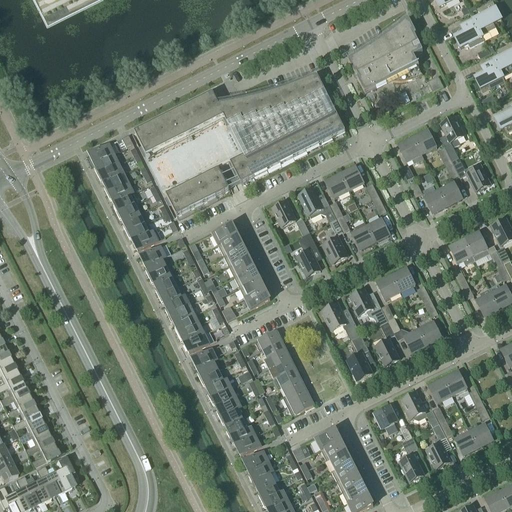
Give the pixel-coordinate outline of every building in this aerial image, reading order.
[(31,0),(47,29),(103,1),(102,0),(31,0)] [(458,0),(434,0),(439,10),(458,0)] [(493,26),(501,22),(492,4),(480,11),(483,17),(473,22),(481,37),(495,30),(493,26)] [(420,78),(423,77),(422,76),(421,77),(413,60),(414,59),(423,54),(414,38),(416,36),(408,21),(385,39),(373,47),(361,55),(348,63),(355,78),(357,77),(358,78),(359,80),(357,81),(365,96),(382,87),(381,86),(392,80),(394,83),(393,83),(393,84),(396,84),(399,84),(400,84),(403,84),(406,83),(409,83),(412,82),(413,82),(415,81),(417,80),(420,78)] [(484,43),(481,37),(473,22),(463,27),(466,33),(454,39),(460,50),(468,46),(470,50),(484,43)] [(511,45),(500,52),(503,58),(494,63),(499,74),(500,74),(503,80),(511,75),(511,45)] [(503,80),(500,74),(499,74),(494,63),(483,68),(486,74),(475,80),(480,91),(488,87),(490,91),(505,84),(503,80)] [(325,100),(327,99),(317,79),(303,84),(290,90),(276,94),(262,98),(247,102),(248,104),(241,107),(236,109),(234,105),(219,108),(213,95),(134,135),(146,158),(224,119),(243,159),(230,165),(241,187),(345,134),(334,113),(332,114),(325,100)] [(432,95),(443,90),(438,79),(427,84),(432,95)] [(507,115),(495,121),(501,132),(505,130),(508,135),(511,133),(511,104),(504,109),(507,115)] [(457,142),(464,139),(454,121),(441,128),(451,148),(445,151),(451,165),(458,161),(453,150),(460,147),(457,142)] [(432,142),(430,143),(427,135),(413,142),(421,158),(422,158),(437,150),(432,142)] [(126,152),(134,148),(129,138),(121,141),(126,152)] [(423,162),(422,158),(421,158),(413,142),(400,148),(403,156),(402,157),(406,166),(413,162),(414,166),(423,162)] [(94,167),(114,157),(109,147),(95,155),(96,156),(90,159),(94,167)] [(134,160),(138,157),(135,150),(130,152),(134,160)] [(445,168),(451,165),(444,151),(438,154),(445,168)] [(114,158),(114,157),(94,167),(96,171),(94,172),(97,178),(119,167),(114,158)] [(459,161),(452,165),(458,178),(460,181),(467,178),(466,176),(464,173),(465,172),(459,161)] [(452,182),(458,179),(451,165),(445,168),(452,182)] [(465,172),(464,173),(466,176),(467,178),(475,195),(478,194),(479,195),(484,193),(484,191),(490,188),(481,169),(479,165),(465,172)] [(104,187),(123,177),(119,167),(97,178),(100,184),(102,183),(104,187)] [(407,183),(413,181),(414,180),(408,169),(402,172),(407,183)] [(143,179),(148,177),(144,170),(140,172),(143,179)] [(177,219),(229,193),(218,171),(166,197),(177,219)] [(360,178),(358,179),(354,171),(341,178),(349,194),(364,187),(360,178)] [(107,197),(128,186),(123,177),(104,187),(105,190),(104,191),(107,197)] [(147,186),(151,183),(148,177),(143,179),(147,186)] [(334,202),(349,194),(341,178),(327,185),(331,192),(329,193),(334,202)] [(410,189),(415,186),(413,181),(407,183),(410,189)] [(457,195),(458,194),(454,185),(439,193),(447,209),(460,203),(457,195)] [(113,206),(133,196),(128,186),(107,197),(110,203),(111,202),(113,206)] [(415,200),(422,197),(416,186),(415,186),(410,189),(415,200)] [(373,204),(379,201),(372,187),(366,190),(373,204)] [(153,198),(158,196),(154,189),(150,191),(153,198)] [(439,193),(435,194),(433,189),(423,194),(425,199),(424,200),(428,209),(430,208),(434,216),(447,209),(439,193)] [(327,205),(321,208),(313,192),(311,193),(309,192),(306,193),(306,195),(298,199),(308,219),(309,218),(311,222),(320,217),(326,219),(330,226),(336,223),(327,205)] [(117,216),(138,206),(133,196),(113,206),(115,210),(114,210),(117,216)] [(156,205),(161,203),(158,196),(153,198),(156,205)] [(379,218),(386,215),(379,201),(373,204),(379,218)] [(282,230),(295,223),(286,205),(272,212),(282,230)] [(336,222),(343,219),(336,205),(329,209),(336,222)] [(123,225),(143,215),(138,206),(117,216),(120,222),(121,222),(123,225)] [(163,218),(167,215),(164,208),(159,211),(163,218)] [(126,236),(148,225),(143,215),(123,225),(125,229),(123,230),(126,236)] [(166,224),(171,222),(167,215),(163,218),(166,224)] [(343,236),(349,233),(343,219),(336,222),(343,236)] [(384,231),(386,230),(381,221),(366,229),(375,246),(388,239),(384,231)] [(303,239),(309,236),(302,222),(296,225),(303,239)] [(506,222),(503,223),(503,222),(498,225),(498,226),(491,230),(501,249),(511,243),(511,231),(511,232),(506,222)] [(336,239),(343,236),(336,223),(330,226),(336,239)] [(172,225),(168,227),(170,229),(173,235),(178,233),(175,227),(173,224),(172,225)] [(132,244),(152,234),(148,225),(126,236),(129,242),(131,241),(132,244)] [(375,246),(366,229),(364,225),(354,230),(356,234),(351,237),(355,245),(357,245),(361,252),(375,246)] [(232,227),(212,237),(217,248),(237,238),(232,228),(232,227)] [(152,234),(132,244),(138,255),(161,243),(156,232),(152,234)] [(317,250),(315,248),(309,236),(298,241),(306,256),(297,260),(306,280),(320,273),(310,253),(317,250)] [(483,243),(481,244),(477,236),(464,243),(474,263),(474,264),(489,257),(496,270),(503,267),(494,249),(487,252),(483,243)] [(237,238),(217,248),(223,259),(242,249),(244,248),(242,245),(239,238),(239,237),(237,238)] [(333,267),(347,260),(337,241),(323,248),(333,267)] [(465,268),(474,264),(474,263),(464,243),(450,250),(454,258),(453,259),(457,267),(464,264),(465,268)] [(192,255),(198,252),(195,246),(189,249),(192,255)] [(242,249),(223,259),(228,270),(248,260),(249,259),(248,255),(244,249),(245,248),(244,248),(242,249)] [(145,270),(165,260),(160,250),(140,260),(145,270)] [(503,267),(510,263),(503,250),(496,254),(503,267)] [(190,268),(195,266),(191,259),(186,261),(190,268)] [(248,260),(228,270),(233,281),(253,271),(253,270),(255,269),(253,266),(250,259),(249,259),(248,260)] [(165,260),(166,260),(165,260),(145,270),(147,273),(146,274),(149,280),(170,269),(165,260)] [(200,270),(206,268),(202,262),(197,264),(200,270)] [(511,268),(510,264),(503,267),(511,283),(511,282),(511,268)] [(503,284),(510,281),(503,267),(496,270),(503,284)] [(206,268),(200,270),(204,278),(209,275),(206,268)] [(155,289),(175,279),(170,269),(149,280),(152,286),(153,286),(155,289)] [(253,271),(233,281),(239,291),(258,281),(260,280),(258,277),(255,270),(255,269),(253,270),(253,271)] [(196,281),(201,279),(197,272),(193,274),(196,281)] [(460,289),(466,285),(459,272),(453,275),(460,289)] [(411,280),(409,280),(405,273),(392,279),(400,296),(415,288),(411,280)] [(158,299),(180,289),(175,279),(155,289),(157,293),(155,293),(158,299)] [(385,304),(400,296),(392,279),(378,286),(382,294),(380,295),(385,304)] [(258,281),(239,291),(244,302),(266,291),(265,291),(264,288),(260,281),(261,281),(260,280),(258,281)] [(207,291),(214,287),(211,281),(204,285),(207,291)] [(467,302),(473,299),(466,285),(460,289),(467,302)] [(506,288),(501,291),(498,287),(488,292),(499,313),(511,305),(508,298),(510,297),(506,288)] [(204,297),(209,295),(205,288),(201,290),(204,297)] [(165,308),(185,298),(180,289),(158,299),(162,305),(163,305),(165,308)] [(424,307),(430,303),(424,290),(417,293),(424,307)] [(266,291),(244,302),(250,313),(270,303),(270,302),(269,303),(264,292),(266,291)] [(485,319),(499,313),(488,292),(479,296),(482,301),(475,304),(480,312),(481,312),(485,319)] [(216,303),(222,300),(218,293),(213,296),(216,303)] [(380,310),(374,313),(364,293),(350,300),(355,310),(354,311),(358,319),(366,315),(368,319),(374,321),(378,329),(380,329),(388,325),(381,311),(380,310)] [(168,319),(189,308),(185,298),(165,308),(166,312),(165,313),(168,319)] [(220,310),(225,307),(222,300),(216,303),(220,310)] [(431,320),(437,317),(430,303),(424,307),(431,320)] [(350,343),(351,343),(361,338),(352,321),(346,324),(337,307),(322,314),(332,334),(343,328),(350,343)] [(174,328),(194,318),(189,308),(168,319),(171,325),(173,324),(174,328)] [(394,322),(387,308),(381,311),(388,325),(394,322)] [(227,324),(234,321),(229,310),(222,313),(227,324)] [(219,326),(223,324),(220,317),(215,319),(219,326)] [(178,338),(199,327),(194,318),(174,328),(176,331),(175,332),(178,338)] [(401,335),(400,333),(394,322),(388,325),(394,338),(397,336),(401,335)] [(394,338),(388,325),(380,329),(387,342),(394,338)] [(436,334),(438,333),(433,325),(418,332),(426,349),(440,342),(436,334)] [(204,336),(204,337),(199,327),(178,338),(181,344),(182,343),(184,347),(204,337),(204,336)] [(224,338),(229,335),(226,329),(221,331),(224,338)] [(426,349),(418,332),(409,337),(408,335),(401,332),(400,333),(401,335),(397,336),(400,342),(403,340),(407,349),(409,348),(413,356),(426,349)] [(263,353),(281,344),(276,335),(255,345),(260,355),(263,353)] [(189,357),(209,347),(204,337),(184,347),(189,357)] [(361,338),(351,343),(359,358),(347,364),(357,384),(372,376),(362,357),(368,353),(361,338)] [(231,352),(236,349),(233,343),(228,346),(231,352)] [(385,370),(399,363),(389,343),(375,350),(385,370)] [(286,353),(284,351),(281,344),(263,353),(268,362),(286,353)] [(4,348),(4,347),(0,348),(0,364),(10,359),(10,360),(13,358),(11,354),(10,354),(8,355),(7,354),(7,355),(4,348)] [(511,348),(502,353),(506,361),(504,362),(509,370),(511,368),(511,348)] [(197,372),(217,362),(212,352),(192,362),(197,372)] [(290,362),(287,356),(286,353),(268,362),(264,364),(269,373),(290,362)] [(10,360),(10,359),(0,364),(0,380),(0,379),(16,372),(19,370),(17,366),(16,366),(14,368),(14,367),(13,367),(10,361),(10,360)] [(200,382),(221,372),(217,363),(217,362),(197,372),(199,376),(197,377),(200,382)] [(251,371),(255,368),(252,362),(247,364),(251,371)] [(295,371),(294,369),(290,362),(269,373),(273,382),(295,371)] [(254,378),(259,375),(255,368),(251,371),(254,378)] [(299,380),(296,374),(295,371),(273,382),(278,392),(282,390),(282,389),(299,380)] [(16,373),(16,372),(0,379),(0,380),(3,387),(0,388),(0,395),(6,392),(22,384),(25,383),(23,378),(22,379),(20,380),(20,379),(19,379),(16,373)] [(226,381),(222,372),(221,372),(200,382),(203,389),(205,388),(206,391),(226,381)] [(462,383),(461,384),(457,376),(443,383),(452,399),(467,391),(462,383)] [(304,390),(303,387),(299,380),(282,389),(282,390),(286,398),(286,399),(304,390)] [(210,402),(231,391),(226,381),(206,391),(208,395),(207,396),(210,402)] [(436,407),(452,399),(443,383),(430,389),(434,397),(432,398),(436,407)] [(23,385),(22,384),(6,392),(9,399),(0,403),(0,405),(2,410),(12,405),(12,404),(28,396),(29,397),(32,395),(29,391),(26,392),(26,391),(25,392),(22,385),(23,385)] [(262,397),(265,395),(262,388),(257,390),(260,396),(261,395),(262,397)] [(260,396),(257,390),(252,393),(256,400),(262,397),(261,395),(260,396)] [(309,399),(305,392),(304,390),(286,399),(286,398),(282,400),(287,410),(309,399)] [(216,411),(236,401),(231,391),(210,402),(213,408),(214,407),(216,411)] [(476,409),(482,406),(475,392),(469,396),(476,409)] [(29,397),(28,396),(12,404),(12,405),(16,411),(5,416),(8,422),(19,417),(18,417),(35,408),(35,409),(38,407),(35,403),(33,405),(32,404),(28,398),(29,397)] [(432,413),(426,416),(416,396),(402,403),(407,413),(405,414),(410,422),(413,421),(414,422),(418,424),(427,420),(432,430),(439,427),(432,413)] [(292,419),(313,408),(309,399),(287,410),(292,419)] [(261,409),(265,407),(262,400),(257,403),(261,409)] [(237,413),(241,411),(236,401),(216,411),(218,414),(217,415),(220,421),(237,412),(237,413)] [(272,414),(277,412),(273,405),(269,407),(272,414)] [(483,423),(489,420),(482,406),(476,409),(483,423)] [(35,410),(35,409),(35,408),(18,417),(19,417),(22,423),(12,429),(15,434),(25,429),(41,421),(44,420),(42,415),(41,416),(39,417),(38,416),(35,410)] [(390,409),(374,417),(380,430),(384,428),(388,438),(397,433),(392,424),(395,422),(396,422),(390,409)] [(246,420),(241,411),(237,413),(237,412),(220,421),(223,427),(224,427),(226,430),(242,422),(246,420)] [(439,427),(446,424),(439,411),(432,414),(439,427)] [(279,417),(274,419),(278,426),(281,424),(283,424),(281,420),(279,417)] [(229,441),(251,430),(246,420),(242,422),(226,430),(228,434),(226,434),(229,441)] [(41,422),(41,421),(25,429),(28,436),(18,441),(21,447),(31,442),(31,441),(47,433),(47,434),(50,432),(48,428),(47,428),(45,429),(44,428),(44,429),(41,422)] [(446,441),(453,438),(446,424),(439,427),(446,441)] [(477,426),(467,430),(469,434),(478,451),(491,444),(487,436),(489,435),(485,427),(479,430),(477,426)] [(439,444),(446,440),(439,427),(432,430),(432,431),(437,441),(434,443),(436,448),(426,454),(435,471),(437,471),(438,471),(442,469),(443,467),(450,464),(439,444)] [(412,441),(406,428),(400,431),(406,444),(402,446),(407,457),(399,460),(401,464),(399,465),(409,484),(413,482),(414,483),(415,483),(416,483),(417,482),(418,481),(419,480),(423,478),(411,455),(418,452),(412,441)] [(236,450),(256,440),(255,439),(251,430),(229,441),(232,446),(234,446),(236,450)] [(461,439),(454,442),(459,451),(460,450),(464,458),(478,451),(469,434),(467,430),(466,431),(458,434),(461,439)] [(275,440),(280,438),(277,431),(272,434),(275,440)] [(335,433),(335,432),(315,442),(320,453),(340,443),(335,433)] [(47,434),(47,433),(31,441),(31,442),(34,448),(24,453),(27,459),(37,454),(53,445),(53,446),(56,444),(54,440),(53,440),(51,441),(50,441),(47,434)] [(241,459),(246,456),(260,449),(256,440),(236,450),(241,459)] [(342,443),(342,442),(340,443),(320,453),(326,464),(330,462),(347,453),(342,443)] [(54,446),(53,446),(53,445),(37,454),(40,460),(30,466),(33,471),(49,464),(60,459),(59,458),(62,457),(60,452),(57,454),(57,453),(56,453),(53,447),(54,446)] [(283,454),(288,452),(285,446),(280,448),(283,454)] [(4,448),(0,450),(0,462),(8,458),(4,448)] [(297,465),(305,461),(299,450),(292,453),(297,465)] [(347,453),(330,462),(335,472),(335,473),(353,464),(352,463),(352,464),(347,453)] [(248,475),(268,465),(263,455),(243,465),(248,475)] [(289,466),(294,464),(291,457),(286,460),(289,466)] [(0,474),(13,468),(8,458),(0,462),(0,474)] [(55,475),(54,475),(64,495),(75,490),(69,479),(74,477),(65,459),(56,463),(60,472),(55,475)] [(293,473),(297,470),(294,464),(289,466),(293,473)] [(352,464),(353,464),(335,473),(335,472),(331,474),(336,485),(358,474),(357,474),(352,464)] [(268,465),(248,475),(250,478),(249,479),(252,485),(269,476),(273,475),(268,465)] [(303,475),(308,472),(305,466),(299,468),(303,475)] [(13,468),(0,474),(0,480),(0,481),(3,486),(18,478),(13,468)] [(44,469),(40,471),(54,500),(64,495),(54,475),(55,475),(52,470),(46,473),(44,469)] [(40,483),(34,486),(44,505),(54,500),(40,471),(35,474),(40,483)] [(306,482),(312,479),(308,472),(303,475),(306,482)] [(275,474),(273,475),(269,476),(252,485),(255,491),(256,490),(258,494),(274,486),(274,485),(278,484),(279,483),(275,474)] [(358,475),(358,474),(336,485),(342,496),(363,485),(358,475)] [(24,480),(19,482),(34,511),(44,505),(34,486),(34,485),(31,480),(25,483),(24,480)] [(20,493),(14,496),(21,511),(31,511),(34,511),(19,482),(15,484),(20,493)] [(261,504),(282,494),(278,484),(274,485),(274,486),(258,494),(260,497),(258,498),(261,504)] [(363,485),(342,496),(347,507),(369,496),(368,495),(368,496),(363,485)] [(310,495),(317,492),(314,486),(307,490),(310,495)] [(511,489),(500,495),(508,511),(511,509),(511,489)] [(3,490),(0,491),(0,505),(3,511),(8,510),(8,511),(21,511),(14,496),(8,499),(3,490)] [(319,507),(326,504),(321,493),(314,497),(319,507)] [(266,511),(269,511),(287,503),(282,494),(261,504),(264,510),(266,510),(266,511)] [(489,511),(507,511),(508,511),(500,495),(486,502),(490,510),(489,511)] [(367,497),(369,496),(347,507),(349,511),(363,511),(373,508),(372,507),(367,497)] [(291,511),(287,503),(269,511),(291,511)]
